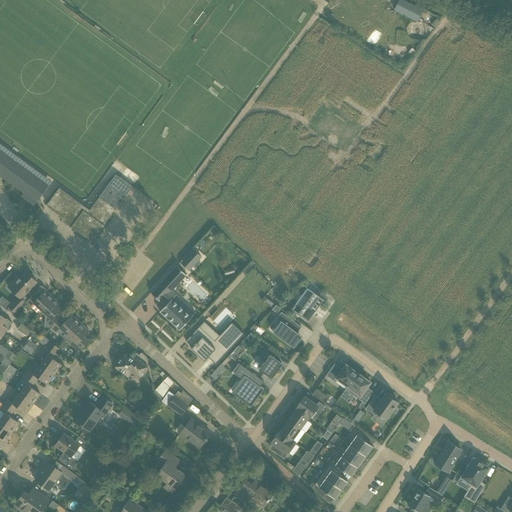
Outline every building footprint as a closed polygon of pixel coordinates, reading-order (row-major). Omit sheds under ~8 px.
[(406,0),(399,0),(395,10),(418,21),(424,8),(406,0)] [(21,196),(33,206),(52,181),(0,143),(0,175),(23,193),(21,196)] [(58,190),(47,204),(73,224),(71,227),(92,242),(98,234),(104,226),(104,225),(132,188),(133,188),(133,187),(120,177),(91,216),(58,191),(58,190)] [(193,249),(185,257),(193,265),(201,256),(193,249)] [(186,275),(176,266),(151,293),(161,303),(163,301),(166,304),(160,311),(179,330),(191,317),(175,302),(179,298),(172,291),(186,275)] [(251,270),(240,281),(269,307),(280,296),(251,270)] [(8,308),(15,314),(24,303),(25,302),(21,298),(36,282),(26,272),(20,278),(18,276),(8,287),(19,297),(8,308)] [(324,300),(307,288),(291,309),(308,321),(324,300)] [(25,302),(24,303),(29,307),(33,303),(34,304),(42,311),(54,298),(45,290),(37,298),(33,294),(25,302)] [(0,299),(0,304),(7,308),(10,301),(2,296),(0,299)] [(50,327),(51,328),(59,319),(63,314),(59,310),(62,306),(54,298),(38,315),(39,315),(42,312),(46,315),(44,327),(50,327)] [(276,305),(272,310),(277,313),(280,309),(276,305)] [(301,327),(281,312),(276,319),(280,321),(272,332),(293,348),(302,336),(297,333),(301,327)] [(0,330),(4,333),(12,323),(0,314),(0,330)] [(56,331),(65,339),(68,336),(80,323),(71,314),(63,323),(59,319),(51,328),(56,332),(56,331)] [(17,329),(27,336),(30,331),(22,323),(17,329)] [(68,336),(65,339),(70,344),(73,341),(82,348),(87,342),(83,338),(89,331),(80,323),(68,336)] [(199,326),(186,341),(192,347),(191,349),(201,358),(204,361),(208,357),(215,364),(243,334),(231,323),(215,341),(199,326)] [(38,341),(41,338),(33,331),(32,333),(30,335),(32,337),(38,341)] [(23,349),(30,355),(37,346),(30,340),(23,349)] [(46,347),(55,354),(59,349),(49,342),(46,347)] [(0,353),(12,362),(16,356),(2,345),(0,345),(0,353)] [(237,359),(243,348),(237,345),(231,356),(237,359)] [(40,364),(54,375),(61,365),(52,358),(55,354),(46,347),(42,352),(47,355),(40,364)] [(277,361),(282,355),(270,347),(260,359),(264,362),(258,369),(271,378),(282,364),(277,361)] [(12,362),(0,353),(0,361),(8,368),(12,362)] [(120,372),(128,377),(132,371),(139,377),(141,375),(142,375),(148,367),(137,359),(136,361),(127,355),(121,354),(115,363),(116,369),(117,370),(115,372),(118,374),(120,372)] [(339,363),(343,367),(348,361),(344,357),(339,363)] [(244,402),(250,407),(263,389),(260,387),(264,382),(239,363),(232,372),(233,373),(234,371),(247,381),(237,396),(244,401),(244,402)] [(38,378),(47,385),(54,375),(40,364),(33,374),(29,370),(25,376),(34,383),(38,378)] [(221,364),(215,370),(220,375),(225,369),(221,364)] [(357,373),(345,365),(342,369),(334,364),(326,375),(335,382),(337,379),(347,387),(357,373)] [(367,387),(370,383),(357,373),(347,387),(345,389),(365,404),(373,392),(367,387)] [(14,390),(19,393),(33,404),(40,394),(31,387),(34,383),(25,376),(14,390)] [(155,390),(163,397),(174,382),(168,376),(155,390)] [(316,390),(312,395),(325,404),(328,399),(316,390)] [(17,407),(26,414),(33,404),(19,393),(12,403),(7,399),(4,404),(13,411),(17,407)] [(381,400),(375,395),(365,409),(375,416),(377,413),(386,419),(398,403),(395,401),(396,399),(389,394),(388,396),(385,394),(381,400)] [(169,404),(167,405),(181,415),(182,414),(188,406),(178,398),(175,396),(169,404)] [(316,405),(304,396),(296,408),(296,409),(308,417),(314,421),(325,406),(318,402),(316,405)] [(73,420),(91,432),(104,414),(105,414),(112,404),(103,397),(96,406),(88,401),(73,420)] [(0,419),(0,424),(12,433),(19,423),(10,417),(13,411),(4,404),(0,401),(0,408),(0,409),(0,410),(4,413),(0,419)] [(138,418),(123,407),(118,415),(132,425),(138,418)] [(300,428),(308,417),(296,409),(288,420),(300,428)] [(190,443),(198,449),(210,433),(191,419),(184,428),(179,435),(190,443)] [(300,428),(288,420),(280,431),(292,440),(300,428)] [(0,439),(5,443),(12,433),(0,424),(0,439)] [(372,446),(362,438),(365,433),(354,425),(350,431),(356,436),(350,445),(350,444),(350,445),(365,456),(366,456),(365,456),(372,446),(372,447),(372,446)] [(143,428),(137,435),(143,440),(149,433),(143,428)] [(327,430),(322,437),(327,440),(329,437),(331,434),(329,432),(327,430)] [(279,431),(271,442),(283,451),(279,456),(284,459),(295,443),(296,444),(296,443),(292,440),(280,431),(279,431)] [(63,434),(55,446),(63,452),(64,452),(58,460),(72,470),(78,462),(74,459),(71,457),(79,446),(75,442),(63,434)] [(85,441),(81,447),(83,448),(87,451),(91,445),(87,443),(85,441)] [(317,441),(309,452),(313,456),(321,444),(320,443),(317,441)] [(447,442),(434,463),(448,471),(461,450),(447,442)] [(365,456),(350,445),(345,451),(340,447),(337,453),(357,467),(365,456)] [(164,487),(172,493),(184,475),(176,469),(174,467),(179,461),(165,451),(160,458),(166,462),(156,475),(167,483),(164,487)] [(357,468),(357,467),(337,453),(327,467),(339,475),(342,470),(351,476),(357,467),(357,468)] [(475,459),(473,458),(461,477),(472,483),(463,496),(474,503),(485,485),(479,481),(488,467),(481,463),(482,461),(476,458),(475,459)] [(43,486),(49,490),(54,484),(60,488),(61,488),(60,488),(62,487),(65,483),(66,483),(69,479),(73,482),(77,476),(56,462),(53,466),(46,461),(41,467),(43,469),(35,480),(43,486)] [(99,470),(109,471),(110,463),(100,461),(99,470)] [(298,463),(292,470),(298,476),(304,468),(298,463)] [(347,482),(347,481),(327,467),(321,475),(341,490),(341,489),(347,482)] [(104,479),(111,484),(117,476),(110,471),(104,479)] [(341,490),(321,475),(312,488),(322,497),(326,492),(335,499),(341,490)] [(250,497),(263,507),(268,499),(272,502),(275,498),(271,495),(272,494),(254,481),(253,483),(246,478),(234,494),(245,502),(250,497)] [(436,492),(442,496),(448,488),(442,484),(436,492)] [(74,495),(85,503),(95,491),(90,487),(87,490),(81,486),(74,495)] [(442,496),(436,492),(428,487),(425,493),(418,488),(408,505),(418,511),(419,511),(427,500),(432,503),(434,500),(439,503),(444,497),(442,496)] [(13,505),(22,511),(30,511),(32,510),(34,511),(40,511),(49,500),(32,489),(28,495),(24,492),(13,505)] [(148,511),(130,499),(120,511),(148,511)]
